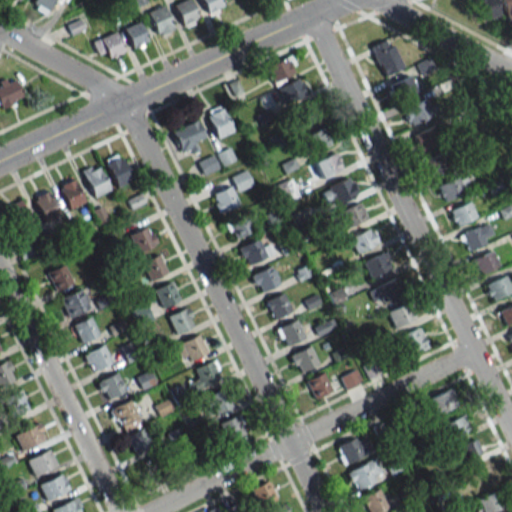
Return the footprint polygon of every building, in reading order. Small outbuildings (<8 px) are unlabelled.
[(51,0),(33,0),(30,7),(46,14),(51,0)] [(183,0),(173,3),(180,27),(197,21),(189,0),(183,0)] [(200,0),(208,16),(224,9),(219,0),(200,0)] [(471,0),(481,21),(499,12),(492,0),(471,0)] [(511,0),(498,0),(503,16),(511,13),(511,0)] [(145,12),(158,39),(174,31),(161,4),(145,12)] [(131,48),(147,41),(138,21),(122,28),(131,48)] [(103,50),(108,59),(124,49),(112,30),(91,43),(97,54),(103,50)] [(381,76),(397,69),(385,39),(369,45),(381,76)] [(264,67),(272,84),(296,71),(287,55),(264,67)] [(393,83),(401,98),(416,90),(408,75),(393,83)] [(0,107),(20,99),(11,76),(0,80),(0,107)] [(275,87),(281,104),(305,94),(299,78),(275,87)] [(400,110),(408,125),(432,113),(424,97),(400,110)] [(318,117),(309,100),(288,112),(297,128),(318,117)] [(203,111),(215,138),(232,131),(221,104),(203,111)] [(194,141),(204,137),(196,119),(170,131),(180,154),(197,147),(194,141)] [(302,140),(313,153),(329,139),(318,126),(302,140)] [(418,151),(436,142),(429,126),(411,135),(418,151)] [(132,179),(118,152),(102,160),(116,187),(132,179)] [(316,175),(339,170),(336,154),(313,159),(316,175)] [(428,175),(445,171),(441,154),(424,158),(428,175)] [(202,174),(216,167),(210,155),(196,162),(202,174)] [(80,170),(91,197),(107,190),(96,163),(80,170)] [(230,175),(234,190),(250,186),(246,171),(230,175)] [(436,182),(439,198),(467,193),(464,176),(436,182)] [(68,209),(83,202),(72,178),(57,185),(68,209)] [(356,197),(351,178),(321,186),(327,205),(356,197)] [(209,194),(217,213),(237,204),(230,185),(209,194)] [(43,221),(58,214),(45,189),(30,197),(43,221)] [(16,242),(13,243),(20,259),(35,253),(26,230),(32,228),(20,199),(1,207),(16,242)] [(454,226),(476,215),(468,200),(446,211),(454,226)] [(337,213),(344,229),(366,219),(358,203),(337,213)] [(233,238),(257,226),(249,210),(225,223),(233,238)] [(493,238),(485,221),(458,234),(466,251),(493,238)] [(135,253),(155,243),(147,224),(126,234),(135,253)] [(376,243),(369,227),(347,237),(353,253),(376,243)] [(236,248),(245,265),(271,251),(262,234),(236,248)] [(477,275),(498,265),(490,249),(470,259),(477,275)] [(361,262),(370,279),(390,269),(382,252),(361,262)] [(139,263),(149,281),(167,271),(157,253),(139,263)] [(52,291),(71,283),(63,264),(44,272),(52,291)] [(249,276),(258,293),(278,282),(268,265),(249,276)] [(482,284),(489,300),(511,290),(505,275),(482,284)] [(372,305),(402,292),(395,277),(365,289),(372,305)] [(151,289),(160,307),(178,299),(169,281),(151,289)] [(326,292),(330,304),(344,299),(340,287),(326,292)] [(66,318),(87,307),(78,288),(57,298),(66,318)] [(290,311),(282,292),(263,300),(271,319),(290,311)] [(393,329),(414,317),(405,301),(384,312),(393,329)] [(511,320),(511,303),(496,310),(502,325),(511,320)] [(129,310),(135,325),(150,319),(145,304),(129,310)] [(174,333),(193,323),(184,306),(165,316),(174,333)] [(80,343),(98,333),(88,315),(70,325),(80,343)] [(312,327),(316,335),(334,327),(329,318),(312,327)] [(302,337),(294,319),(275,327),(282,345),(302,337)] [(405,356),(427,346),(418,326),(396,336),(405,356)] [(205,351),(196,333),(173,345),(182,363),(205,351)] [(111,362),(102,343),(81,354),(90,372),(111,362)] [(288,353),(294,372),(315,365),(309,346),(288,353)] [(0,361),(0,384),(15,378),(6,359),(0,361)] [(196,379),(185,383),(189,391),(219,378),(211,360),(191,368),(196,379)] [(359,382),(354,370),(339,376),(344,388),(359,382)] [(104,400),(124,388),(114,371),(94,382),(104,400)] [(330,391),(321,372),(304,380),(312,399),(330,391)] [(434,415),(457,405),(449,387),(426,397),(434,415)] [(28,408),(19,389),(2,397),(10,416),(28,408)] [(199,397),(204,416),(230,409),(225,390),(199,397)] [(107,410),(121,435),(141,423),(127,399),(107,410)] [(224,441),(244,433),(237,414),(216,422),(224,441)] [(470,430),(464,414),(444,422),(449,438),(470,430)] [(44,439),(39,423),(12,433),(17,449),(44,439)] [(124,435),(132,454),(151,445),(143,427),(124,435)] [(334,446),(342,464),(371,450),(362,433),(334,446)] [(457,445),(463,460),(480,454),(475,439),(457,445)] [(55,465),(48,448),(24,459),(32,476),(55,465)] [(345,472),(355,491),(383,475),(372,457),(345,472)] [(465,471),(472,487),(494,479),(488,462),(465,471)] [(69,489),(61,472),(36,484),(44,501),(69,489)] [(249,488),(257,506),(275,498),(267,480),(249,488)] [(359,496),(366,511),(372,511),(386,506),(378,487),(359,496)] [(476,511),(489,511),(503,503),(494,488),(471,503),(476,511)] [(49,511),(81,511),(75,497),(49,509),(49,511)] [(287,511),(282,503),(265,511),(287,511)]
